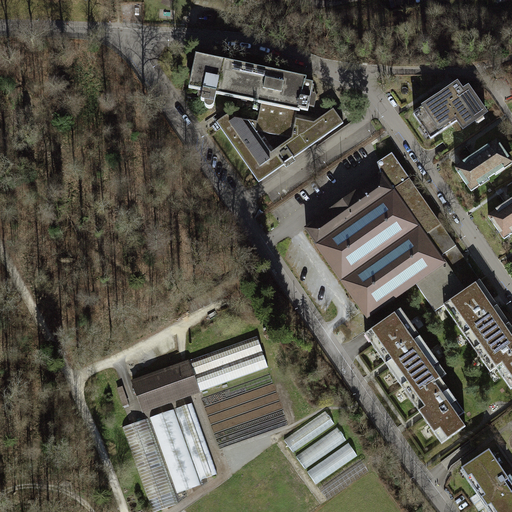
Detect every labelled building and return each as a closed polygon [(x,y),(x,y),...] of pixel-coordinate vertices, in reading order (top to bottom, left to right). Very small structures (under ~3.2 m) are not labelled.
[(254,103),(259,104),(255,122),(254,131),(289,138),(295,115),(295,112),(298,112),(298,110),(306,112),(312,82),(305,80),(305,79),(194,55),(187,89),(201,92),(200,97),(199,102),(203,103),(204,105),(205,107),(207,108),(209,108),(212,107),(213,105),(215,95),(236,99),(235,106),(251,109),(251,107),(254,103)] [(457,84),(414,114),(422,126),(424,124),(431,134),(429,136),(430,139),(457,120),(463,128),(475,120),(473,118),(481,113),(482,115),(485,113),(468,88),(462,92),(457,84)] [(229,112),(215,122),(256,182),(283,164),(282,163),(286,160),(290,157),(291,158),(342,123),(331,109),(316,119),(295,115),(289,138),(268,152),(254,131),(255,122),(233,118),(229,112)] [(496,140),(455,169),(470,191),(511,162),(496,140)] [(377,163),(382,175),(383,177),(384,177),(444,263),(415,283),(435,312),(444,306),(444,305),(480,280),(392,153),(377,163)] [(332,210),(306,229),(316,244),(367,317),(415,283),(444,263),(384,177),(383,177),(382,175),(356,194),(355,193),(332,210)] [(511,199),(488,216),(504,239),(511,232),(511,199)] [(474,349),(510,324),(480,280),(444,305),(444,306),(474,349)] [(365,334),(402,387),(438,362),(401,309),(365,334)] [(511,327),(510,324),(474,349),(490,372),(496,368),(511,389),(511,387),(511,327)] [(268,367),(257,336),(188,361),(188,362),(198,390),(199,391),(268,367)] [(188,362),(132,382),(136,395),(140,393),(145,408),(198,390),(188,362)] [(446,374),(438,362),(402,387),(442,443),(466,427),(459,417),(465,412),(441,378),(446,374)] [(192,402),(176,408),(202,479),(218,473),(192,402)] [(174,409),(150,417),(177,493),(201,485),(174,409)] [(285,440),(294,452),(335,424),(326,412),(285,440)] [(146,418),(121,427),(152,511),(153,511),(177,504),(146,418)] [(297,457),(305,468),(346,440),(338,428),(297,457)] [(308,472),(317,485),(358,457),(349,444),(308,472)] [(489,449),(465,465),(496,511),(511,511),(511,484),(508,479),(489,449)] [(320,489),(328,501),(369,472),(361,461),(320,489)]
